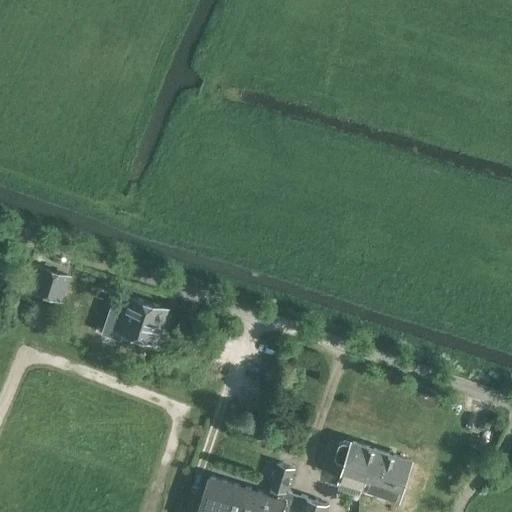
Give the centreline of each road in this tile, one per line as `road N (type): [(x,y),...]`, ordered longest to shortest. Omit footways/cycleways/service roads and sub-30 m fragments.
road 1 (unclassified): [(0,233),(511,400)]
road 2 (track): [(222,404),(0,323)]
